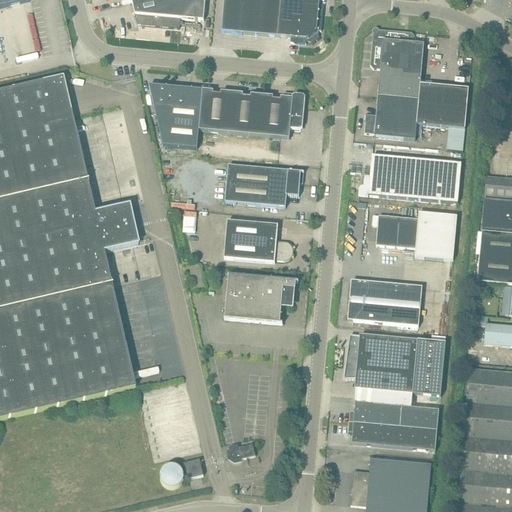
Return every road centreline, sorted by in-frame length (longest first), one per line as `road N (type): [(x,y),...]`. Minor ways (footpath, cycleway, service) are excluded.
road 1 (unclassified): [(304,511),(344,74)]
road 2 (unclassified): [(344,74),(104,54),(90,45),(75,0)]
road 3 (unclassified): [(511,47),(454,14),(350,1)]
